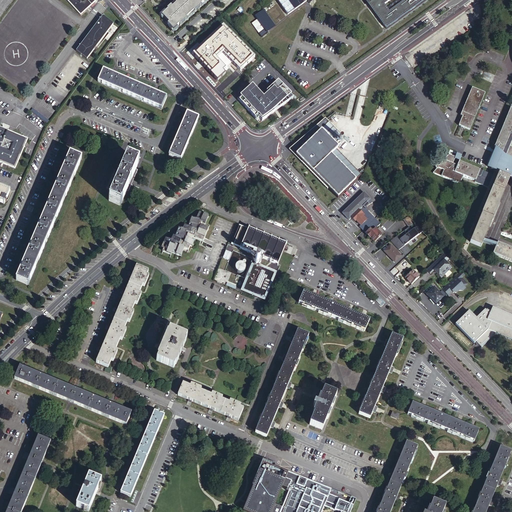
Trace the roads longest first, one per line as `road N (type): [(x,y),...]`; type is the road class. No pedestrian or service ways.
road 1 (tertiary): [(258,147),(511,407)]
road 2 (tertiary): [(258,147),(42,321)]
road 3 (residential): [(180,410),(371,490),(362,511)]
road 4 (residential): [(21,342),(180,410)]
road 5 (tertiary): [(390,52),(258,147)]
road 6 (tertiary): [(165,49),(258,147)]
